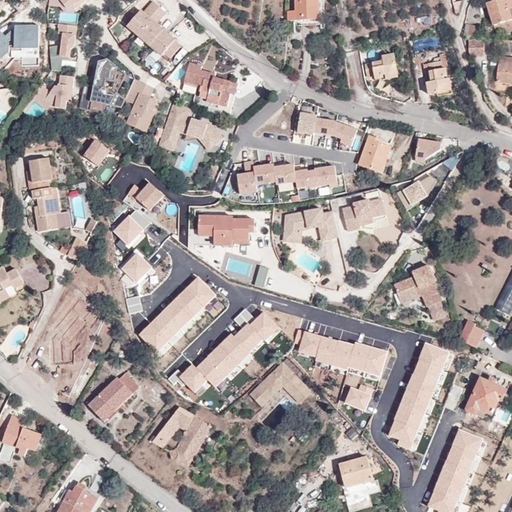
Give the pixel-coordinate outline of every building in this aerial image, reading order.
[(65,12),(74,14),(74,10),(67,9),(60,0),(48,0),(48,5),(61,7),(65,12)] [(60,0),(67,9),(74,10),(87,0),(90,1),(91,0),(60,0)] [(319,0),(296,0),(297,12),(289,12),(289,20),(299,20),(320,19),(319,0)] [(324,0),(319,0),(320,19),(299,20),(299,26),(325,25),(324,0)] [(494,27),(511,20),(511,0),(499,0),(487,4),(494,27)] [(127,28),(149,47),(162,32),(154,25),(165,13),(153,3),(143,15),(140,12),(127,28)] [(21,20),(34,12),(29,6),(17,14),(21,20)] [(511,31),(511,20),(494,27),(497,36),(511,31)] [(60,47),(49,47),(50,58),(59,57),(62,57),(69,58),(70,50),(73,47),(76,27),(57,24),(57,28),(58,28),(57,35),(61,35),(60,47)] [(479,27),(466,24),(464,36),(477,38),(479,27)] [(170,59),(181,48),(163,32),(162,32),(149,47),(160,57),(164,53),(170,59)] [(485,57),(485,40),(469,40),(469,57),(485,57)] [(502,51),(503,43),(495,42),(494,50),(502,51)] [(386,76),(399,74),(395,55),(383,57),(383,61),(365,65),(367,78),(375,77),(375,80),(386,78),(386,76)] [(441,62),(442,62),(443,69),(447,69),(449,68),(447,55),(440,56),(441,62)] [(60,72),(61,66),(62,60),(62,57),(59,57),(50,58),(51,70),(60,72)] [(511,58),(501,57),(498,84),(511,85),(511,58)] [(92,86),(96,87),(97,88),(109,90),(110,90),(112,83),(118,84),(122,76),(105,61),(96,63),(91,86),(92,86)] [(429,95),(439,94),(449,92),(447,80),(445,80),(445,79),(448,78),(447,69),(443,69),(442,62),(441,62),(428,64),(429,71),(431,83),(427,83),(429,95)] [(231,95),(228,94),(231,83),(215,78),(216,75),(201,70),(202,67),(190,64),(185,82),(202,88),(201,94),(200,97),(208,100),(218,103),(217,105),(227,107),(231,95)] [(58,87),(55,87),(50,93),(42,103),(48,107),(65,110),(66,101),(68,87),(72,88),(73,78),(60,76),(58,87)] [(153,101),(145,98),(149,88),(131,79),(121,99),(121,100),(131,105),(122,123),(139,131),(153,101)] [(449,92),(439,94),(439,97),(453,95),(451,79),(447,80),(449,92)] [(201,94),(202,88),(185,82),(184,88),(201,94)] [(230,113),(238,86),(231,83),(228,94),(231,95),(227,107),(217,105),(218,103),(208,100),(206,106),(230,113)] [(33,101),(46,111),(48,107),(42,103),(50,93),(40,85),(20,111),(23,113),(33,101)] [(95,92),(81,89),(77,107),(101,112),(103,104),(118,107),(121,100),(121,99),(109,90),(97,88),(96,87),(95,92)] [(174,103),(162,136),(177,141),(181,130),(188,132),(187,135),(199,140),(203,141),(210,150),(222,140),(212,128),(188,119),(191,110),(174,103)] [(316,116),(300,114),(297,134),(313,136),(313,134),(316,119),(316,116)] [(316,119),(313,134),(333,137),(335,123),(335,122),(316,119)] [(341,140),(340,144),(351,148),(357,131),(335,123),(333,137),(341,140)] [(177,141),(162,136),(159,146),(173,151),(177,141)] [(359,166),(382,175),(385,166),(382,165),(386,155),(389,156),(392,148),(383,144),(384,141),(370,136),(359,166)] [(442,144),(419,140),(416,162),(422,163),(441,151),(442,144)] [(85,156),(99,166),(110,151),(96,141),(85,156)] [(47,181),(52,181),(50,166),(49,159),(29,162),(31,171),(33,184),(28,185),(30,192),(31,192),(33,199),(37,199),(38,207),(40,217),(36,218),(39,233),(58,229),(56,215),(60,214),(57,195),(53,195),(52,188),(49,189),(47,181)] [(257,192),(256,185),(253,168),(252,162),(244,163),(246,175),(237,176),(240,195),(257,192)] [(273,165),(253,168),(256,185),(276,182),(274,169),(273,165)] [(276,185),(296,182),(294,173),(293,166),(274,169),(276,182),(276,185)] [(314,171),(314,172),(317,188),(329,186),(329,188),(337,187),(334,167),(314,170),(314,171)] [(309,189),(317,188),(314,172),(307,173),(307,171),(294,173),(296,182),(297,189),(309,187),(309,189)] [(436,179),(429,175),(404,190),(403,188),(396,192),(406,209),(413,205),(412,203),(426,195),(436,179)] [(165,196),(151,183),(143,192),(135,185),(129,194),(136,201),(137,199),(150,211),(165,196)] [(358,226),(374,222),(373,220),(372,217),(384,214),(380,199),(370,202),(369,199),(351,204),(352,206),(341,210),(348,232),(359,229),(358,226)] [(140,212),(114,233),(129,251),(148,236),(144,232),(151,226),(140,212)] [(324,212),(288,218),(286,239),(302,240),(303,231),(322,230),(329,229),(331,241),(339,239),(333,214),(324,215),(324,212)] [(70,227),(68,213),(60,214),(56,215),(58,229),(70,227)] [(198,216),(198,236),(214,237),(218,237),(219,234),(223,235),(223,238),(225,240),(232,240),(249,240),(249,233),(254,232),(254,221),(233,220),(232,217),(198,216)] [(90,234),(95,223),(90,220),(85,231),(90,234)] [(322,230),(324,242),(331,241),(329,229),(322,230)] [(214,246),(232,246),(232,240),(225,240),(223,238),(223,235),(219,234),(218,237),(214,237),(214,246)] [(76,239),(67,257),(77,261),(86,243),(76,239)] [(422,250),(425,255),(431,252),(428,246),(422,250)] [(138,289),(155,274),(140,257),(123,271),(138,289)] [(431,286),(429,283),(434,281),(435,281),(429,266),(413,272),(415,277),(395,285),(400,298),(421,290),(422,295),(427,306),(429,305),(440,301),(442,300),(436,284),(431,286)] [(0,301),(1,303),(10,298),(6,290),(12,286),(14,290),(24,285),(17,270),(7,274),(3,267),(0,268),(0,301)] [(258,287),(266,288),(270,270),(262,268),(258,287)] [(511,317),(511,278),(498,312),(511,317)] [(400,298),(402,303),(422,295),(421,290),(400,298)] [(446,316),(440,301),(429,305),(435,321),(446,316)] [(264,339),(278,327),(265,312),(199,370),(195,365),(184,375),(180,371),(175,375),(196,398),(214,383),(219,389),(254,359),(251,355),(266,341),(264,339)] [(468,320),(459,340),(476,349),(485,331),(475,326),(476,324),(468,320)] [(307,332),(300,360),(383,383),(391,355),(307,332)] [(450,352),(425,342),(387,435),(397,439),(395,444),(410,450),(450,352)] [(312,392),(283,362),(250,394),(250,395),(262,407),(283,387),(299,404),(312,392)] [(133,394),(129,389),(135,382),(127,374),(120,380),(119,378),(89,406),(99,417),(109,407),(114,412),(133,394)] [(495,385),(497,380),(490,377),(488,382),(480,378),(466,408),(467,411),(483,419),(487,413),(492,415),(499,400),(502,401),(507,391),(495,385)] [(133,394),(140,388),(135,382),(129,389),(133,394)] [(455,410),(464,389),(454,384),(445,406),(455,410)] [(363,386),(360,393),(354,390),(346,409),(366,417),(377,392),(363,386)] [(99,417),(103,422),(114,412),(109,407),(99,417)] [(188,466),(212,426),(194,416),(179,407),(152,443),(164,449),(181,427),(186,430),(174,451),(171,453),(172,459),(177,462),(188,466)] [(229,424),(200,407),(194,416),(212,426),(223,433),(229,424)] [(3,444),(20,450),(19,454),(26,456),(28,448),(36,451),(42,435),(18,427),(21,418),(12,415),(2,444),(3,444)] [(454,511),(483,439),(458,429),(427,507),(438,511),(437,511),(454,511)] [(3,444),(2,448),(19,454),(20,450),(3,444)] [(374,480),(367,457),(340,464),(346,488),(374,480)] [(183,485),(187,479),(180,475),(177,482),(183,485)] [(91,511),(98,498),(77,486),(73,493),(70,491),(58,511),(91,511)]
